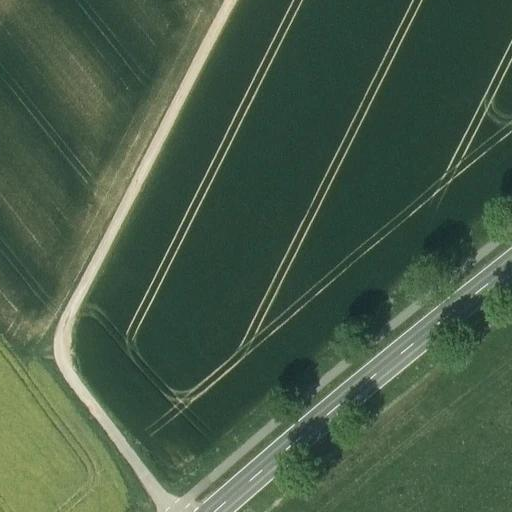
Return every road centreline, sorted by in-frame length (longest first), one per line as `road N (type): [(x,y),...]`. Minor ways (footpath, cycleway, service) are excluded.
road 1 (track): [(169,511),(57,351),(232,0)]
road 2 (tertiary): [(215,511),(511,267)]
